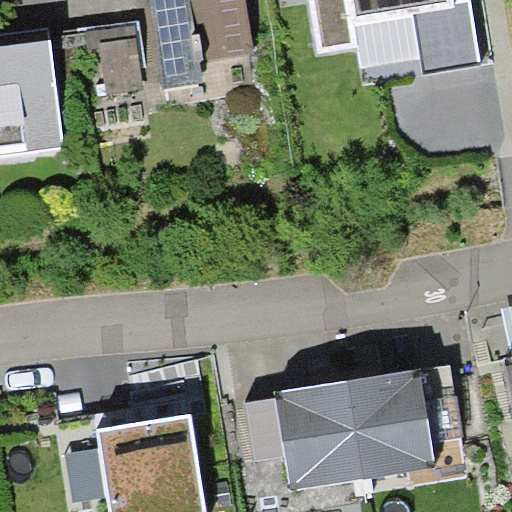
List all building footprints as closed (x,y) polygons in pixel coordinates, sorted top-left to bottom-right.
[(146,0),(161,89),(203,83),(200,62),(255,53),(246,0),(146,0)] [(310,0),(319,53),(357,46),(354,23),(414,14),(455,7),(453,0),(310,0)] [(469,0),(453,0),(455,7),(414,14),(421,57),(424,75),(480,66),(469,0)] [(414,14),(354,23),(357,46),(360,66),(421,57),(414,14)] [(0,153),(64,146),(49,29),(0,35),(0,153)] [(511,306),(503,309),(511,353),(511,306)] [(381,375),(349,380),(364,478),(437,467),(422,369),(381,375)] [(364,478),(349,380),(310,385),(275,390),(277,397),(285,455),(290,489),(364,478)] [(285,455),(277,397),(247,401),(256,459),(285,455)] [(205,511),(190,414),(97,428),(100,449),(108,496),(110,511),(205,511)] [(108,496),(100,449),(66,454),(73,501),(108,496)]
